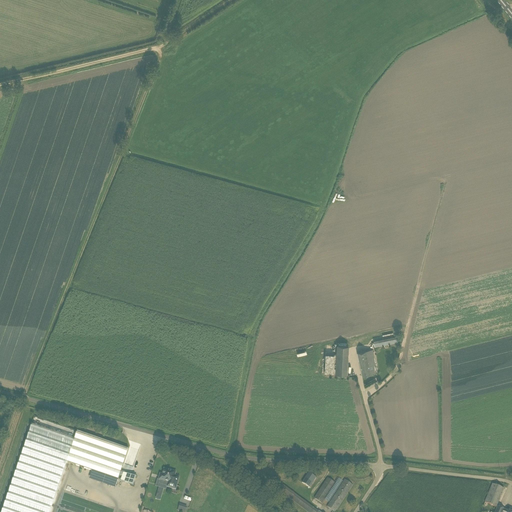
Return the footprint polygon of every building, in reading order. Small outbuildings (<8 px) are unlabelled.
[(396,336),(394,337),(373,341),(375,348),(398,344),(396,336)] [(357,353),(362,375),(362,376),(374,373),(372,366),(376,365),(373,349),(357,353)] [(337,354),(335,374),(347,375),(348,355),(337,354)] [(126,457),(32,425),(1,511),(49,511),(67,463),(118,480),(119,478),(120,473),(126,457)] [(167,487),(171,488),(175,489),(175,490),(176,489),(176,486),(179,478),(175,476),(176,473),(164,469),(162,475),(160,474),(158,480),(165,482),(164,486),(167,486),(167,487)] [(316,477),(308,472),(302,483),(311,488),(316,477)] [(133,485),(136,477),(123,473),(121,481),(133,485)] [(345,480),(327,507),(334,511),(335,511),(353,485),(345,480)] [(493,484),(490,490),(485,502),(496,507),(504,489),(493,484)]
